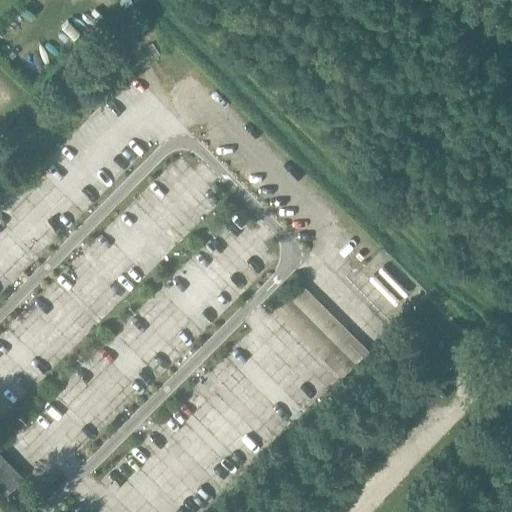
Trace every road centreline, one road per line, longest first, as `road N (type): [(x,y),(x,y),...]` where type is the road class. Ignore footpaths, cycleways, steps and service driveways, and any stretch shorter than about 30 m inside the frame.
road 1 (unknown): [(210,192),(19,394),(0,400)]
road 2 (track): [(511,366),(375,511)]
